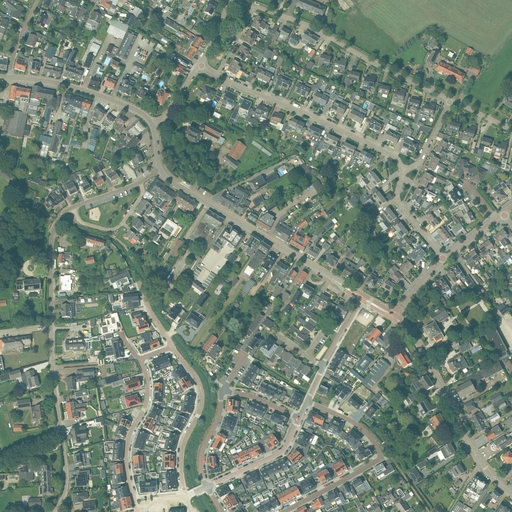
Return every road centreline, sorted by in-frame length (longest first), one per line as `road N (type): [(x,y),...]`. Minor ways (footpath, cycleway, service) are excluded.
road 1 (unclassified): [(53,511),(66,472),(52,369),(51,234),(73,207)]
road 2 (secondary): [(365,298),(160,169)]
road 3 (residential): [(404,172),(379,147),(199,66)]
road 4 (residential): [(450,99),(317,29),(240,0)]
road 5 (secondary): [(511,494),(483,466),(419,344),(395,315)]
road 6 (residential): [(281,511),(380,457),(351,423),(307,401)]
road 7 (residential): [(185,496),(182,450),(201,399),(172,346)]
road 8 (residential): [(141,511),(125,461),(147,398),(138,359)]
road 9 (secondary): [(150,124),(106,99),(8,78)]
road 10 (residential): [(298,417),(283,450),(206,486)]
